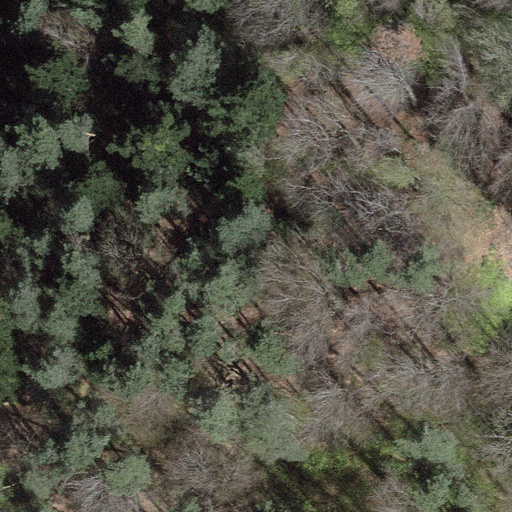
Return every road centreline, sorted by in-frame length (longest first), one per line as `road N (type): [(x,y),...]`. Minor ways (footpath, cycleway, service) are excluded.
road 1 (track): [(210,0),(200,138),(91,384),(87,412),(104,424),(511,469)]
road 2 (track): [(511,223),(487,0)]
